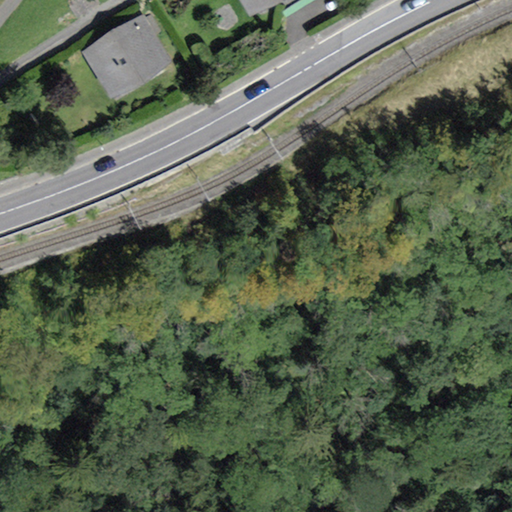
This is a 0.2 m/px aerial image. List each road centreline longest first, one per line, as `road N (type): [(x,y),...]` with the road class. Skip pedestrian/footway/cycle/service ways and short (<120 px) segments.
road 1 (secondary): [(0,213),(156,153),(433,0)]
road 2 (residential): [(0,78),(121,0)]
